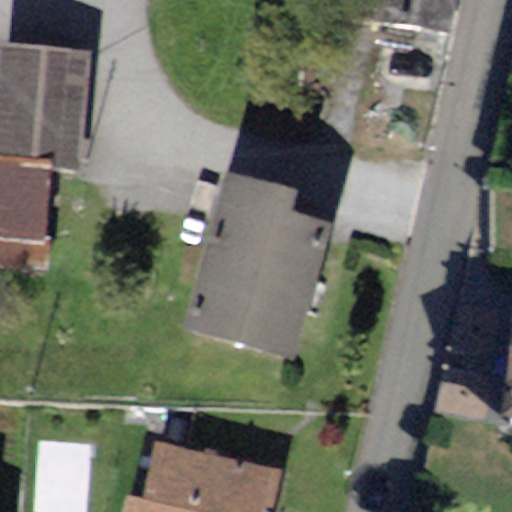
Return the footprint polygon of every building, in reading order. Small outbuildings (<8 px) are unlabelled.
[(455,0),(339,0),(336,21),(449,39),(455,0)] [(12,63),(0,219),(0,247),(51,251),(58,168),(85,170),(92,69),(12,63)] [(308,221),(237,204),(213,305),(228,309),(218,348),(302,367),(330,253),(302,246),(308,221)] [(511,303),(502,303),(504,411),(511,411),(511,303)] [(276,511),(281,487),(169,463),(158,511),(148,511),(139,510),(139,511),(276,511)]
